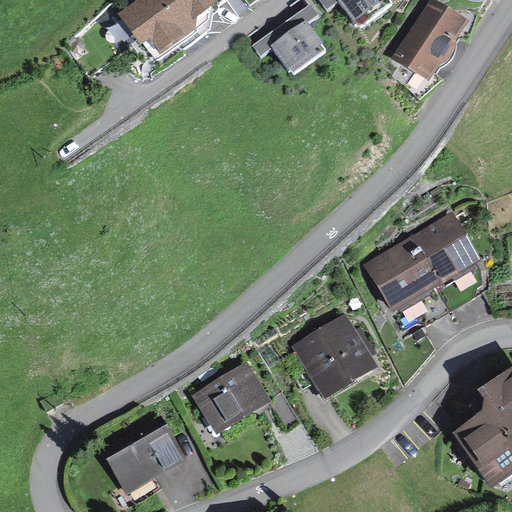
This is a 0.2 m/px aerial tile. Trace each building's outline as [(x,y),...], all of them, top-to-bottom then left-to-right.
[(216,2),(214,0),(125,0),(120,4),(142,38),(150,33),(161,49),(197,26),(192,18),(216,2)] [(391,4),(387,0),(341,0),(341,1),(360,27),(391,4)] [(428,77),(464,21),(433,1),(397,57),(428,77)] [(325,51),(305,23),(275,46),(295,73),(325,51)] [(453,216),(411,240),(435,282),(477,258),(453,216)] [(411,240),(369,264),(394,306),(435,282),(411,240)] [(373,366),(345,318),(298,346),(326,393),(373,366)] [(219,429),(266,401),(246,367),(199,394),(219,429)] [(511,371),(482,392),(487,398),(486,413),(458,432),(492,480),(511,465),(511,371)] [(129,488),(183,457),(161,420),(107,451),(129,488)]
